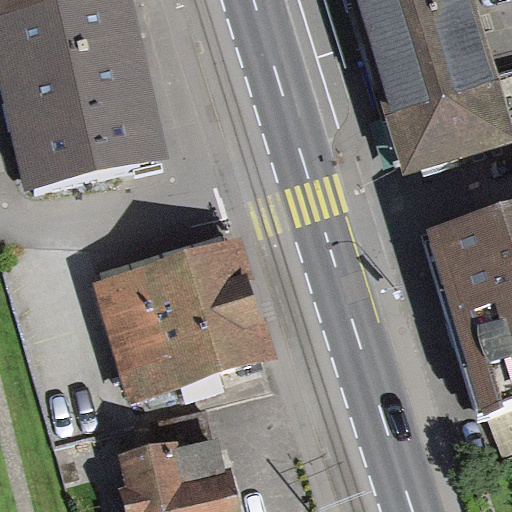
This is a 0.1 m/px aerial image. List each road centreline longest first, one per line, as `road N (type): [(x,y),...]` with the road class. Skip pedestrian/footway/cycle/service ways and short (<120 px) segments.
road 1 (primary): [(328,245),(411,511)]
road 2 (primary): [(254,0),(328,245)]
road 3 (residential): [(328,245),(511,187)]
